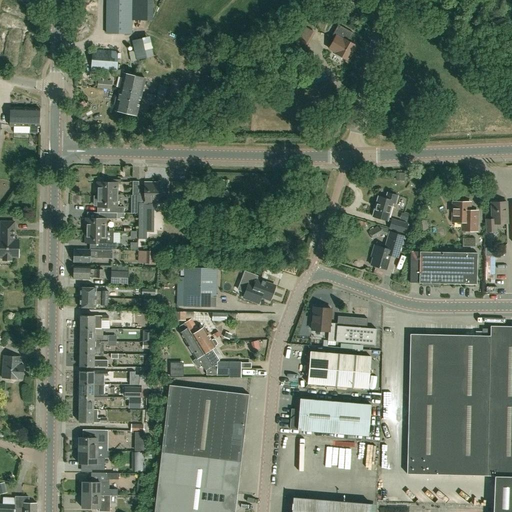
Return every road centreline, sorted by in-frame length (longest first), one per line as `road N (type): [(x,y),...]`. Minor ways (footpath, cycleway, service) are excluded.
road 1 (secondary): [(48,511),(55,150)]
road 2 (secondary): [(55,150),(349,156)]
road 3 (unclassified): [(262,511),(275,360),(309,276)]
road 4 (unclassified): [(511,305),(410,304),(309,276)]
road 5 (secondary): [(349,156),(511,150)]
road 6 (residential): [(349,156),(387,0)]
